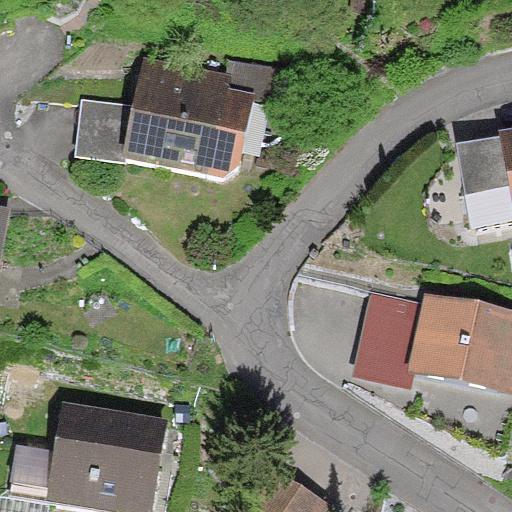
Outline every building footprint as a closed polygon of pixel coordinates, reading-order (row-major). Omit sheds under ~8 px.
[(251,85),(140,61),(120,155),(231,179),(251,85)] [(511,139),(471,147),(485,229),(511,224),(511,139)] [(511,358),(511,323),(373,296),(357,374),(412,385),(414,375),(505,393),(511,358)] [(145,511),(157,427),(68,415),(56,507),(94,511),(145,511)] [(253,511),(326,511),(330,506),(283,475),(253,511)]
